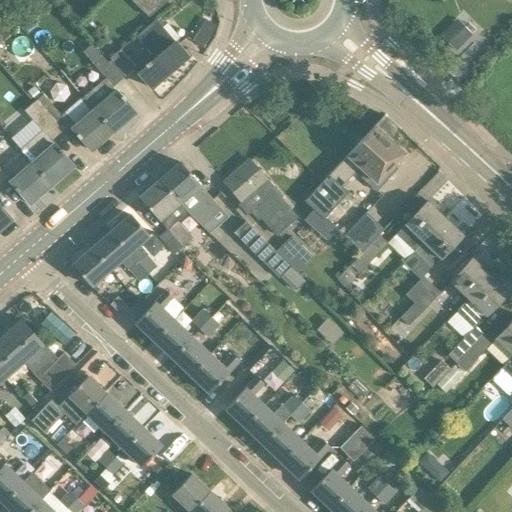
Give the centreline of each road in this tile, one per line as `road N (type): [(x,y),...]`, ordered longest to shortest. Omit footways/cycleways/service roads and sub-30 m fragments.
road 1 (residential): [(281,511),(22,256)]
road 2 (tertiary): [(22,256),(263,38)]
road 3 (tertiary): [(511,191),(333,36)]
